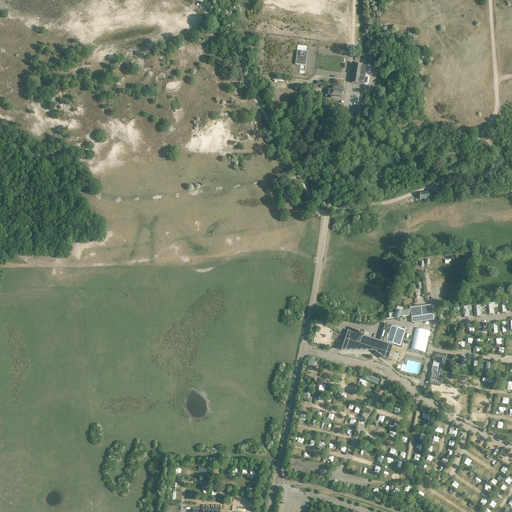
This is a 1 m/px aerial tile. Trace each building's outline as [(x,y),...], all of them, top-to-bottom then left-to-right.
[(297,51),(295,65),(300,65),(305,66),(307,52),(297,51)] [(353,75),(353,77),(353,78),(352,83),(357,84),(358,84),(364,85),(364,80),(365,76),(364,76),(366,67),(365,66),(365,67),(361,66),(360,66),(355,65),(354,65),(353,74),(353,75)] [(329,89),(326,89),(325,96),(327,97),(328,95),(330,96),(330,94),(332,95),(331,98),(332,98),(341,100),(342,100),(342,99),(342,95),(344,95),(345,92),(343,92),(343,91),(343,90),(333,89),(333,88),(333,89),(332,92),(331,91),(331,90),(328,90),(329,89)] [(395,313),(388,314),(389,319),(393,319),(398,320),(399,316),(401,317),(408,316),(411,316),(412,323),(433,321),(431,305),(410,308),(410,309),(404,310),(404,312),(401,312),(396,310),(395,313)] [(378,352),(387,359),(392,345),(401,348),(407,330),(385,323),(379,341),(363,335),(364,332),(360,331),(359,334),(349,331),(343,350),(374,350),(375,350),(374,352),(378,353),(378,352)] [(433,369),(431,379),(438,381),(441,371),(440,371),(440,369),(442,369),(443,364),(442,364),(442,362),(443,363),(445,356),(437,354),(435,361),(434,360),(432,368),(433,369)]
